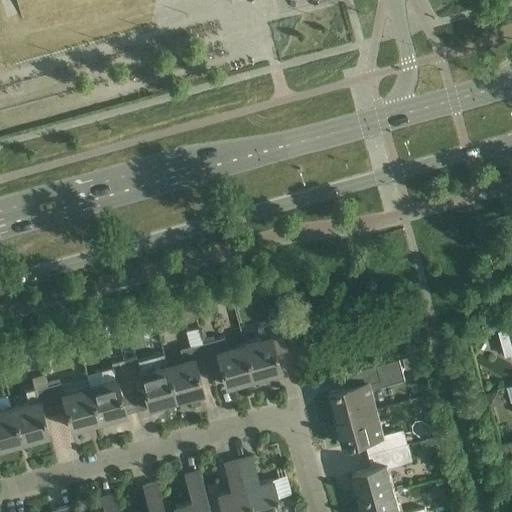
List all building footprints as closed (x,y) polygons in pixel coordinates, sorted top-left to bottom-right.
[(261,340),(245,344),(255,379),(281,372),(277,354),(288,351),(280,322),(258,328),(261,340)] [(511,327),(501,330),(507,356),(511,354),(511,327)] [(199,376),(211,372),(203,343),(203,344),(199,331),(187,334),(191,347),(181,350),(184,361),(168,365),(177,400),(204,393),(199,376)] [(255,379),(245,344),(228,349),(225,337),(203,343),(211,372),(222,369),(227,387),(255,379)] [(177,400),(168,365),(141,373),(138,361),(125,365),(133,394),(145,390),(150,408),(177,400)] [(391,378),(387,363),(354,372),(358,385),(332,392),(340,419),(377,409),(372,389),(384,386),(382,380),(391,378)] [(138,409),(133,394),(125,365),(113,368),(116,379),(91,386),(100,421),(126,414),(126,412),(138,409)] [(100,421),(91,386),(64,394),(61,382),(48,386),(56,414),(68,411),(73,429),(100,421)] [(45,417),(56,414),(48,386),(26,392),(29,403),(14,408),(23,442),(50,435),(45,417)] [(0,448),(23,442),(14,408),(0,411),(0,448)] [(384,435),(377,409),(340,419),(347,447),(367,442),(371,455),(409,444),(405,429),(384,435)] [(414,460),(409,444),(371,455),(375,469),(354,475),(361,501),(396,492),(389,467),(414,460)] [(281,511),(272,480),(264,482),(259,484),(251,457),(238,460),(252,511),(281,511)] [(252,511),(238,460),(225,464),(233,491),(217,495),(222,511),(252,511)] [(209,511),(198,471),(186,475),(193,502),(175,507),(176,511),(209,511)] [(157,483),(156,483),(144,486),(151,511),(163,511),(156,485),(157,485),(157,483)] [(413,511),(401,511),(396,492),(361,501),(364,511),(427,511),(426,508),(413,511)] [(115,495),(114,494),(101,498),(105,511),(118,511),(114,496),(115,495)]
